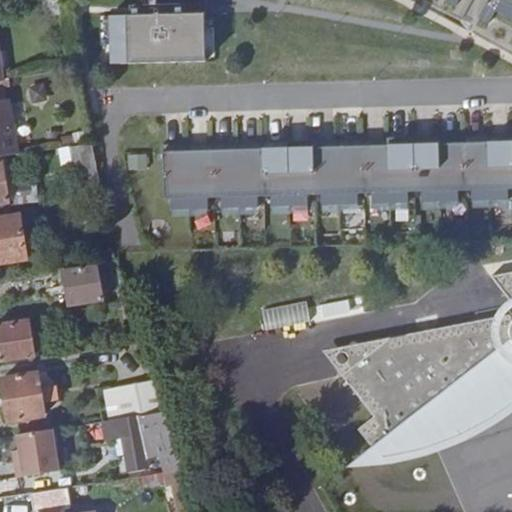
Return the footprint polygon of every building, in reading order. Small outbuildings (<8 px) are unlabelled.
[(511,0),(487,0),(478,18),(488,23),(495,11),(511,20),(511,0)] [(109,16),(110,64),(206,61),(204,13),(165,15),(165,13),(148,13),(148,15),(109,16)] [(0,155),(20,153),(9,98),(0,99),(0,155)] [(511,134),(161,145),(161,151),(511,141),(511,134)] [(90,141),(73,144),(73,149),(91,147),(90,141)] [(511,141),(161,151),(163,199),(170,199),(170,210),(207,209),(207,198),(220,198),(220,208),(257,207),(257,196),(270,196),(270,207),(307,206),(307,195),(320,195),(320,205),(357,204),(357,194),(371,193),(371,204),(408,203),(407,192),(421,192),(421,202),(458,201),(457,191),(471,190),(471,201),(508,200),(507,189),(511,188),(511,141)] [(75,161),(93,158),(91,147),(73,149),(75,161)] [(0,261),(26,258),(20,214),(0,216),(0,261)] [(94,251),(96,262),(104,261),(113,259),(112,248),(94,251)] [(122,266),(119,258),(113,259),(104,261),(105,267),(109,267),(122,266)] [(97,268),(97,265),(62,270),(67,304),(101,299),(97,268)] [(511,269),(488,274),(511,303),(511,316),(510,318),(505,312),(388,335),(340,372),(364,421),(355,428),(370,446),(377,456),(394,454),(406,451),(419,447),(432,444),(446,439),(460,432),(476,424),(493,413),(510,402),(511,400),(511,269)] [(305,307),(261,315),(264,334),(309,327),(305,307)] [(0,359),(35,354),(29,321),(0,325),(0,359)] [(328,348),(340,372),(388,335),(328,348)] [(1,377),(7,420),(43,414),(42,403),(54,401),(52,386),(39,387),(38,372),(1,377)] [(123,416),(147,413),(159,411),(155,381),(119,386),(122,408),(123,416)] [(122,408),(119,386),(105,387),(108,410),(122,408)] [(511,409),(511,400),(510,402),(493,413),(476,424),(460,432),(446,439),(432,444),(419,447),(406,451),(394,454),(377,456),(370,446),(345,465),(355,466),(376,466),(388,465),(400,463),(419,457),(441,450),(472,436),(480,432),(495,423),(511,409)] [(147,413),(154,433),(171,429),(165,410),(159,411),(147,413)] [(120,417),(104,420),(107,438),(117,437),(123,436),(126,450),(129,468),(148,465),(140,419),(121,422),(120,417)] [(15,461),(17,476),(60,469),(54,428),(17,433),(20,449),(21,459),(15,461)] [(154,433),(160,453),(177,449),(171,429),(154,433)] [(123,436),(117,437),(119,450),(126,450),(123,436)] [(13,450),(15,461),(21,459),(20,449),(13,450)] [(160,453),(166,470),(183,468),(177,449),(160,453)] [(174,484),(186,481),(183,468),(166,470),(174,484)] [(193,511),(186,481),(174,484),(180,511),(193,511)] [(59,490),(45,493),(46,505),(61,501),(59,490)] [(0,497),(0,511),(29,511),(27,494),(26,493),(0,497)]
